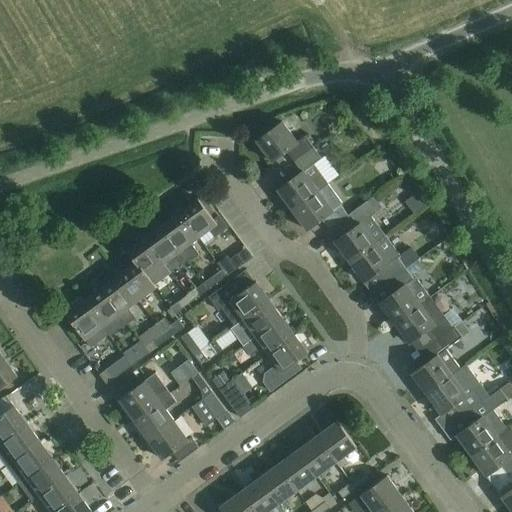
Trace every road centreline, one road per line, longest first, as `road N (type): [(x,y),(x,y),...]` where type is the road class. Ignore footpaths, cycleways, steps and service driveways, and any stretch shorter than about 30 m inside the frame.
road 1 (unclassified): [(0,187),(316,76),(382,69)]
road 2 (residential): [(353,374),(354,318),(319,271),(276,240),(222,170),(220,141)]
road 3 (residential): [(158,504),(0,292)]
road 4 (unclassified): [(382,69),(511,293)]
road 5 (residential): [(158,504),(328,377),(353,374)]
road 6 (residential): [(464,511),(371,382),(353,374)]
road 7 (unclassified): [(382,69),(511,11)]
